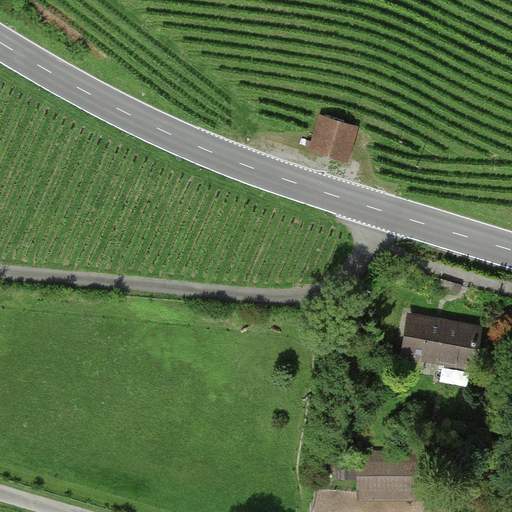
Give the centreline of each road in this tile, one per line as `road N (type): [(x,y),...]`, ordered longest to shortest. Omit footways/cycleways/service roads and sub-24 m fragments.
road 1 (primary): [(0,41),(213,153),(511,250)]
road 2 (track): [(0,275),(295,305),(328,293),(368,261),(392,213)]
